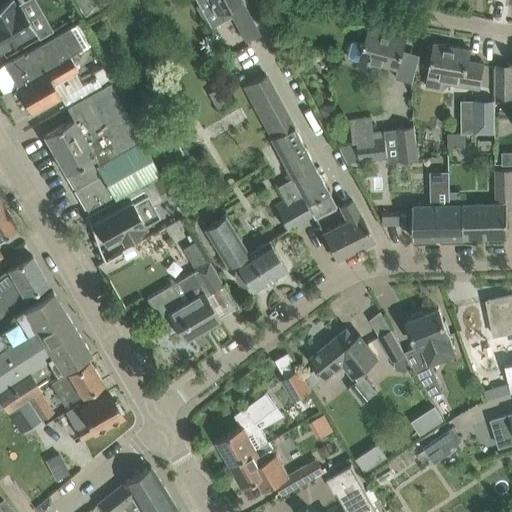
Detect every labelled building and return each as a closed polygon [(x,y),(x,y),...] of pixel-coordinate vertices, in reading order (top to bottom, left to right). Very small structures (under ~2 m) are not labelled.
[(0,52),(35,31),(19,3),(16,5),(12,0),(7,0),(0,4),(0,52)] [(75,0),(84,15),(108,0),(75,0)] [(196,0),(211,27),(224,20),(233,15),(227,5),(235,0),(196,0)] [(78,70),(69,54),(83,47),(70,26),(46,40),(5,64),(5,65),(9,63),(16,75),(12,77),(17,85),(15,86),(32,114),(61,97),(53,84),(78,70)] [(398,68),(403,49),(407,37),(368,27),(364,41),(355,39),(352,41),(348,54),(350,58),(359,60),(357,65),(371,69),(373,61),(398,68)] [(479,87),(484,63),(468,60),(470,49),(434,42),(426,86),(443,89),(445,77),(463,80),(462,84),(479,87)] [(511,98),(511,65),(495,65),(495,98),(511,98)] [(265,74),(243,86),(272,138),(292,177),(312,214),(313,216),(336,204),(313,163),(294,126),(265,74)] [(98,163),(141,139),(110,81),(67,106),(73,118),(44,135),(65,172),(94,156),(98,163)] [(222,84),(208,92),(219,111),(233,103),(222,84)] [(474,119),(461,119),(461,131),(474,131),(495,131),(495,98),(474,98),(474,119)] [(384,129),(385,137),(374,138),(371,117),(350,119),(353,141),(357,141),(359,159),(388,156),(388,160),(416,157),(413,125),(384,129)] [(89,213),(160,173),(141,139),(98,163),(94,156),(65,172),(89,213)] [(450,203),(449,168),(431,169),(431,204),(412,204),(413,238),(463,237),(462,203),(450,203)] [(462,203),(463,237),(507,236),(507,208),(511,207),(511,170),(495,171),(495,202),(462,203)] [(162,200),(160,194),(169,189),(160,173),(89,213),(85,215),(90,223),(93,232),(95,232),(94,231),(98,229),(106,244),(120,237),(127,238),(147,227),(145,224),(160,216),(152,203),(160,198),(161,200),(162,200)] [(284,198),(274,204),(275,205),(287,228),(312,214),(292,177),(277,186),(284,198)] [(0,237),(17,227),(0,198),(0,237)] [(336,258),(373,240),(361,215),(360,215),(352,200),(340,206),(347,221),(323,232),(336,258)] [(397,210),(381,210),(381,225),(398,224),(397,210)] [(247,285),(249,285),(253,290),(286,268),(268,240),(248,252),(225,215),(204,228),(228,266),(235,262),(237,266),(236,267),(235,269),(235,271),(235,273),(235,275),(235,278),(236,280),(237,281),(239,282),(240,284),(242,284),(244,285),(247,285)] [(180,218),(166,226),(168,231),(177,226),(178,227),(183,224),(180,218)] [(209,261),(207,262),(194,240),(183,248),(195,269),(146,298),(161,323),(170,317),(184,340),(220,319),(206,295),(223,285),(209,261)] [(0,323),(23,306),(22,305),(27,301),(24,296),(48,283),(32,255),(14,265),(8,269),(15,282),(12,284),(0,293),(0,323)] [(73,362),(90,352),(64,310),(52,290),(24,308),(23,306),(0,323),(0,410),(5,407),(7,411),(28,397),(38,390),(37,389),(40,387),(39,386),(73,362)] [(511,390),(511,294),(487,299),(494,334),(511,330),(511,362),(503,364),(506,383),(509,391),(511,390)] [(418,347),(406,351),(431,396),(444,391),(431,362),(455,351),(455,350),(448,335),(449,334),(438,307),(424,313),(423,310),(412,314),(413,317),(407,320),(418,347)] [(393,360),(405,353),(391,328),(379,335),(393,360)] [(378,358),(372,350),(359,335),(354,339),(346,329),(310,358),(326,377),(338,367),(339,368),(340,367),(351,379),(378,358)] [(88,358),(50,382),(64,404),(102,381),(88,358)] [(293,400),(311,390),(299,368),(281,378),(293,400)] [(364,375),(349,387),(361,402),(375,389),(364,375)] [(42,418),(51,411),(38,390),(28,397),(42,418)] [(284,415),(277,405),(266,392),(267,391),(267,390),(234,414),(235,415),(236,415),(242,426),(217,439),(230,463),(257,448),(269,441),(268,440),(267,440),(260,428),(284,415)] [(80,404),(66,411),(82,439),(123,416),(108,391),(81,406),(80,404)] [(21,432),(42,418),(28,397),(7,411),(21,432)] [(435,402),(409,416),(418,433),(444,419),(435,402)] [(511,412),(490,420),(499,447),(511,442),(511,412)] [(452,425),(422,446),(431,459),(461,439),(452,425)] [(290,472),(285,463),(276,447),(261,455),(257,448),(230,463),(243,486),(257,478),(263,489),(280,480),(286,491),(281,494),(282,495),(315,477),(307,462),(290,472)] [(49,459),(59,476),(71,469),(61,453),(49,459)] [(378,511),(351,464),(326,478),(335,493),(358,479),(363,487),(354,492),(360,503),(344,511),(312,511),(310,507),(301,511),(378,511)] [(177,511),(179,511),(151,465),(123,482),(97,503),(104,511),(116,511),(133,499),(140,511),(177,511)]
